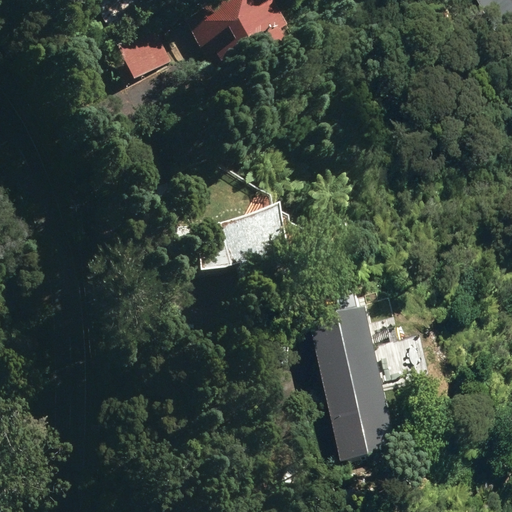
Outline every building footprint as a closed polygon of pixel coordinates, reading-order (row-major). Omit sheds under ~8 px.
[(262,15),(253,0),(227,0),(186,25),(216,74),(199,84),(217,114),(296,67),(282,44),(288,40),(270,10),(262,15)] [(511,0),(479,0),(511,59),(511,0)] [(109,55),(127,88),(173,63),(155,30),(109,55)] [(240,274),(248,297),(343,269),(335,243),(290,257),(279,217),(214,235),(195,237),(196,247),(202,246),(206,280),(228,277),(240,274)] [(316,307),(348,467),(401,457),(372,314),(367,315),(363,297),(316,307)]
